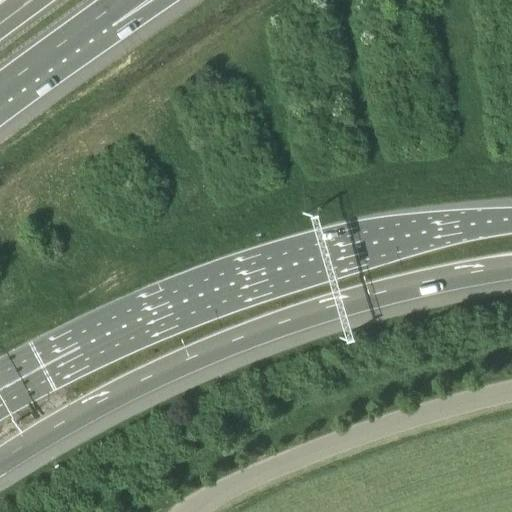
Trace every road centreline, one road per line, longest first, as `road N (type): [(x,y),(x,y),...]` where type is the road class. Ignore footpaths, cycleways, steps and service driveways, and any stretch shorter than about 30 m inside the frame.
road 1 (motorway): [(0,461),(67,420),(232,344),(417,287),(511,271)]
road 2 (motorway): [(511,225),(300,267),(196,303),(0,403)]
road 3 (unclassified): [(191,511),(218,491),(352,439),(511,394)]
road 4 (motorway): [(0,90),(102,14)]
